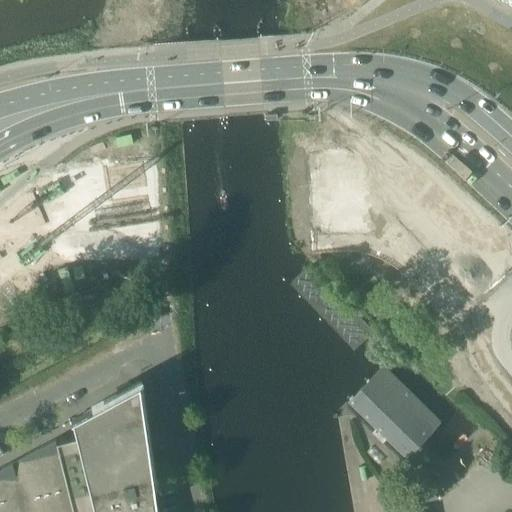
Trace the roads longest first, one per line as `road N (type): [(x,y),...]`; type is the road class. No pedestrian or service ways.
road 1 (unclassified): [(511,404),(470,323),(369,237),(319,230),(66,241),(39,247),(0,277)]
road 2 (secondary): [(483,116),(425,79),(379,67),(160,79),(0,106)]
road 3 (secondary): [(0,147),(92,110),(299,92),(411,110),(460,145)]
road 4 (secondary): [(0,210),(316,188),(373,188),(414,200)]
road 5 (residential): [(0,424),(164,340)]
road 6 (residential): [(164,340),(192,511)]
road 7 (secondary): [(511,302),(414,200)]
